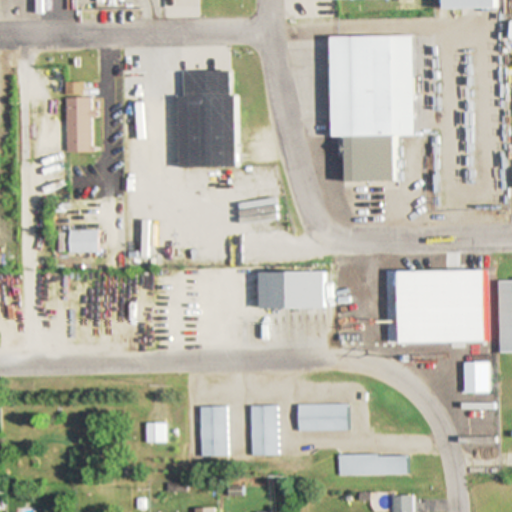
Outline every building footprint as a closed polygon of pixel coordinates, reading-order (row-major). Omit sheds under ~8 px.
[(446,0),(447,8),(497,8),(496,0),(446,0)] [(415,35),(334,35),(334,136),(348,136),(348,181),(397,181),(397,136),(416,136),(415,35)] [(181,167),(238,167),(238,95),(231,95),(231,72),(181,72),(181,167)] [(66,83),(67,152),(92,151),(91,96),(84,96),(83,83),(66,83)] [(100,230),(71,230),(71,252),(100,252),(100,230)] [(511,278),(500,278),(501,353),(511,352),(511,278)] [(488,280),(444,280),(444,331),(488,331),(488,280)] [(296,318),(295,288),(238,289),(238,318),(296,318)] [(477,354),(477,340),(433,340),(433,354),(477,354)] [(298,405),(298,431),(348,431),(348,405),(298,405)] [(277,406),(251,406),(251,456),(277,456),(277,406)] [(227,407),(200,407),(200,457),(227,457),(227,407)] [(406,456),(338,456),(338,476),(406,476),(406,456)] [(412,511),(413,496),(392,496),(392,511),(412,511)]
